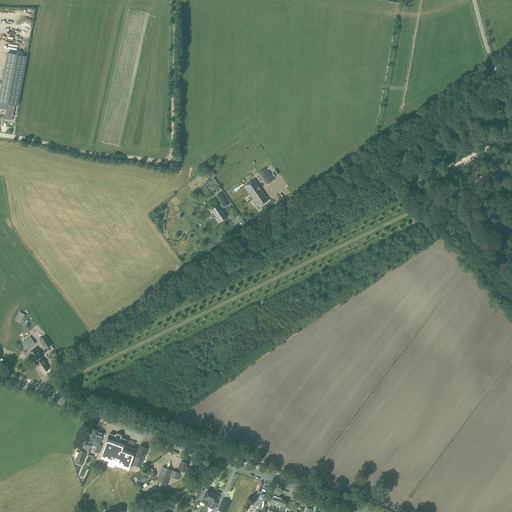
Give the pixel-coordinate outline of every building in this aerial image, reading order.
[(16,45),(15,51),(27,54),(30,41),(24,40),(24,42),(22,41),(21,46),(16,45)] [(26,56),(7,53),(0,91),(0,102),(17,106),(26,56)] [(15,106),(7,104),(6,110),(5,119),(12,120),(15,106)] [(266,169),(260,173),(265,180),(264,181),(267,184),(273,180),(266,169)] [(245,187),(259,207),(268,201),(254,180),(245,187)] [(225,199),(221,193),(216,196),(221,204),(220,205),(219,205),(212,210),(216,217),(214,218),(218,223),(227,217),(222,209),(229,204),(226,199),(225,199)] [(20,323),(24,316),(19,314),(15,320),(20,323)] [(39,340),(45,349),(51,345),(45,336),(39,340)] [(20,343),(17,345),(23,354),(26,352),(25,350),(34,343),(30,337),(21,343),(20,343)] [(36,349),(29,354),(34,362),(35,361),(37,362),(41,359),(40,357),(42,356),(36,349)] [(37,362),(36,363),(41,371),(43,370),(44,372),(48,370),(46,368),(48,367),(42,359),(41,359),(37,362)] [(91,428),(88,436),(84,446),(90,448),(92,444),(93,445),(95,442),(98,432),(97,432),(98,431),(91,428)] [(99,444),(103,433),(98,431),(97,432),(98,432),(95,442),(93,445),(94,446),(97,447),(95,453),(99,454),(102,445),(99,444)] [(109,434),(101,458),(109,460),(108,464),(113,466),(114,464),(128,470),(136,449),(124,445),(126,440),(122,438),(121,437),(121,436),(116,434),(116,435),(114,435),(109,434)] [(137,454),(139,455),(144,457),(147,449),(140,446),(137,454)] [(86,453),(79,450),(75,463),(82,465),(86,453)] [(143,459),(138,457),(136,456),(133,465),(140,468),(143,459)] [(188,469),(186,468),(187,463),(186,462),(185,462),(184,462),(182,461),(180,466),(179,465),(178,468),(178,469),(177,472),(172,471),(172,470),(162,467),(157,482),(166,486),(170,477),(179,480),(181,472),(186,474),(188,469)] [(140,484),(148,479),(146,477),(144,474),(142,471),(135,475),(140,484)] [(207,491),(203,499),(209,501),(213,493),(210,492),(211,491),(208,490),(207,491)] [(219,496),(218,496),(219,495),(215,493),(215,494),(213,493),(209,501),(212,502),(215,504),(219,496)] [(259,499),(256,506),(257,506),(257,508),(258,508),(257,511),(256,511),(255,511),(261,511),(265,501),(266,500),(266,499),(266,498),(266,497),(266,496),(265,495),(264,495),(264,494),(263,494),(262,494),(261,495),(260,495),(260,496),(259,496),(259,497),(259,498),(259,499)] [(280,498),(273,496),(271,503),(270,505),(274,507),(274,506),(277,506),(278,505),(280,498)] [(281,506),(279,510),(276,509),(275,511),(283,511),(284,508),(287,500),(280,498),(278,505),(281,506)] [(201,503),(204,504),(201,510),(205,511),(207,506),(208,504),(209,501),(203,499),(202,499),(201,503)]
